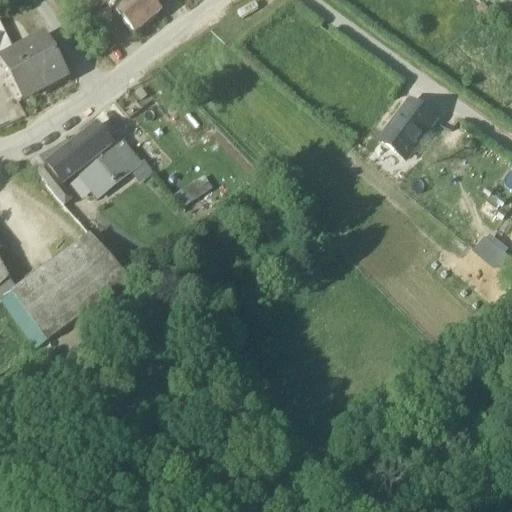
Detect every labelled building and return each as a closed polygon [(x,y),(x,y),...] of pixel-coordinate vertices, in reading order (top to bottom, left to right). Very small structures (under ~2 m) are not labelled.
[(160,14),(148,0),(130,0),(127,3),(115,13),(134,36),(160,14)] [(0,58),(4,56),(7,61),(15,57),(0,26),(0,58)] [(7,61),(1,65),(22,103),(68,78),(47,40),(15,57),(7,61)] [(431,124),(410,108),(394,130),(398,134),(393,140),(410,152),(431,124)] [(404,161),(392,152),(389,155),(384,152),(387,148),(392,142),(382,134),(388,126),(379,119),(354,151),(371,165),(379,154),(386,159),(385,161),(397,170),(404,161)] [(119,141),(106,125),(100,130),(113,146),(119,141)] [(100,130),(98,127),(78,142),(95,162),(114,147),(113,146),(100,130)] [(410,152),(393,140),(392,142),(387,148),(392,152),(404,161),(410,152)] [(79,174),(78,175),(98,200),(139,167),(119,141),(113,146),(114,147),(95,162),(79,174)] [(95,162),(78,142),(63,154),(79,174),(95,162)] [(79,174),(63,154),(46,167),(47,168),(62,188),(64,187),(64,186),(78,175),(79,174)] [(62,188),(47,168),(36,176),(63,209),(74,200),(64,187),(62,188)] [(90,239),(11,296),(46,345),(130,284),(90,239)] [(0,265),(0,288),(10,283),(0,265)]
